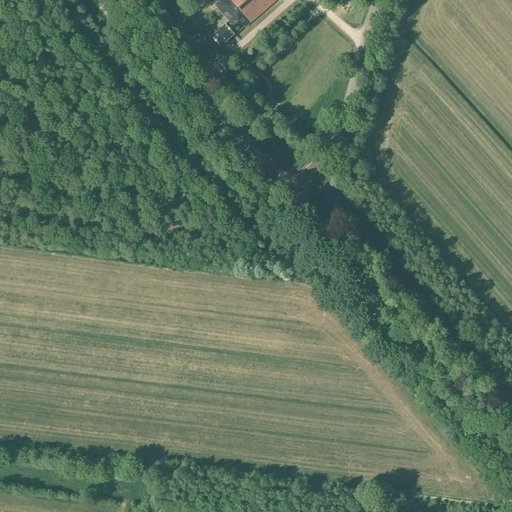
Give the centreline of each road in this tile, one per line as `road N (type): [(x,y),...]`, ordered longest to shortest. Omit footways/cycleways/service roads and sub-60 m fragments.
road 1 (tertiary): [(511,448),(289,193)]
road 2 (tertiary): [(289,193),(120,0)]
road 3 (tertiary): [(289,193),(340,130),(377,0)]
